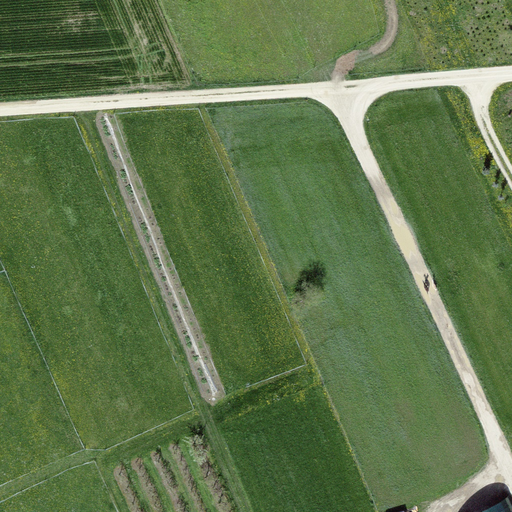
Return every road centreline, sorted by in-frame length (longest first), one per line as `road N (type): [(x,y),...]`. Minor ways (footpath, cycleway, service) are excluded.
road 1 (track): [(0,111),(511,78)]
road 2 (track): [(340,89),(511,477)]
